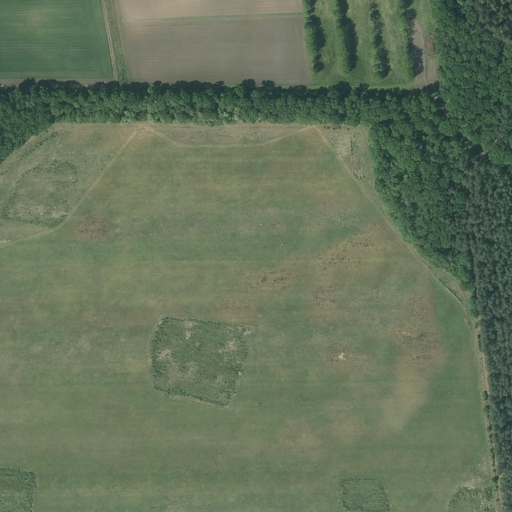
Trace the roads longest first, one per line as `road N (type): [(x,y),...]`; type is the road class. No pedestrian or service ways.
road 1 (track): [(446,511),(485,443),(471,322),(394,230),(371,183),(365,128),(64,124),(0,161)]
road 2 (track): [(0,247),(59,226),(141,125),(193,146),(266,143),(312,125),(394,230)]
